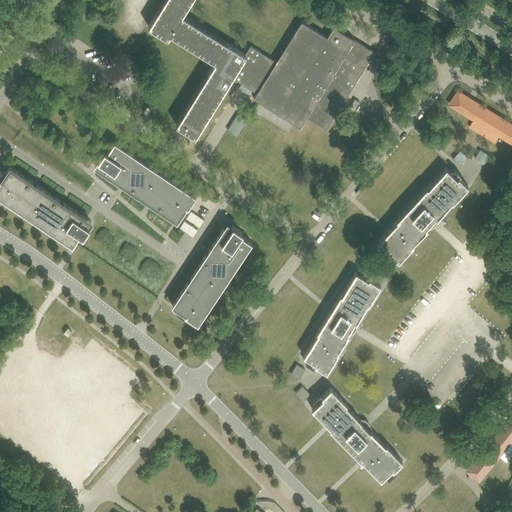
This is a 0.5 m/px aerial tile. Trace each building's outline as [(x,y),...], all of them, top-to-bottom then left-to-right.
[(232,77),(245,54),(182,14),(190,0),(164,0),(148,26),(167,38),(170,33),(215,61),(176,124),(195,136),(232,77)] [(251,45),(245,54),(232,77),(242,83),(239,88),(249,94),(252,89),(257,92),(253,97),(300,126),(306,116),(327,129),(349,92),(347,91),(350,86),(352,88),(375,52),(370,49),(365,57),(359,53),(364,45),(365,46),(365,45),(334,26),(327,36),(301,20),(276,61),(251,45)] [(450,104),(511,141),(511,124),(458,91),(453,99),(450,104)] [(345,105),(349,107),(354,98),(350,96),(345,105)] [(350,107),(354,110),(360,102),(355,99),(350,107)] [(227,130),(237,136),(248,119),(238,113),(227,130)] [(153,205),(157,207),(159,204),(164,207),(162,210),(176,219),(185,206),(187,207),(196,195),(114,140),(107,151),(104,149),(97,159),(98,160),(95,165),(100,168),(99,168),(104,171),(106,168),(110,171),(108,174),(127,186),(126,186),(131,189),(132,186),(137,189),(135,192),(154,204),(153,205)] [(475,158),(484,164),(489,155),(480,149),(475,158)] [(453,159),(460,165),(467,157),(460,150),(453,159)] [(27,181),(23,178),(24,176),(10,166),(1,180),(0,178),(0,196),(72,245),(80,234),(83,236),(89,226),(88,225),(91,221),(86,217),(87,217),(83,214),(81,217),(76,214),(78,212),(60,199),(56,196),(54,199),(49,196),(51,194),(33,181),(29,178),(27,181)] [(390,251),(389,252),(398,261),(414,244),(413,243),(428,227),(427,226),(427,227),(427,226),(436,216),(436,217),(437,217),(452,201),(452,202),(468,185),(458,176),(457,178),(446,167),(430,184),(432,186),(429,189),(426,186),(396,219),(399,222),(396,225),(394,223),(379,240),(390,251)] [(186,217),(200,227),(204,220),(191,211),(186,217)] [(180,227),(193,236),(198,229),(184,220),(180,227)] [(185,315),(197,323),(252,241),(241,234),(242,231),(232,225),(232,226),(227,223),(224,227),(223,227),(221,231),(223,233),(221,237),(218,236),(206,254),(205,254),(203,258),(206,260),(203,264),(200,263),(188,281),(187,281),(185,285),(188,287),(185,291),(182,290),(173,304),(186,313),(185,315)] [(368,303),(368,304),(380,284),(369,277),(368,279),(356,271),(344,290),(346,292),(344,296),(340,294),(317,331),(320,333),(318,337),(315,336),(304,355),(316,363),(315,365),(326,371),(338,352),(337,351),(349,333),(348,332),(355,321),(356,321),(367,303),(368,303)] [(83,349),(91,339),(82,332),(74,341),(83,349)] [(291,373),(299,379),(305,369),(297,364),(291,373)] [(295,392),(303,401),(310,394),(302,386),(295,392)] [(346,404),(347,403),(331,387),(321,396),(323,397),(312,408),(328,424),(329,422),(332,425),(330,428),(361,460),(364,457),(367,461),(365,462),(381,479),(392,468),(393,469),(402,460),(386,444),(385,445),(370,429),(370,430),(369,430),(360,420),(361,420),(346,404),(346,403),(346,404)] [(511,416),(468,470),(479,479),(511,439),(511,416)]
